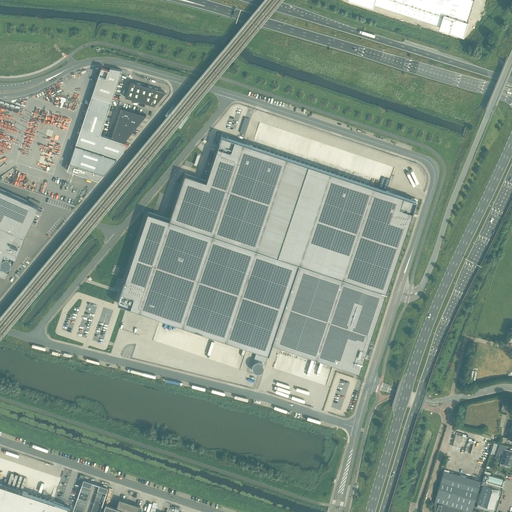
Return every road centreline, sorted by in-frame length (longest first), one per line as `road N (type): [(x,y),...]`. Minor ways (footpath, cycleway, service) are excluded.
road 1 (primary): [(511,144),(437,299),(369,511)]
road 2 (primary): [(382,511),(447,316),(511,178)]
road 3 (unclassified): [(34,340),(354,426)]
road 4 (unclassified): [(407,262),(432,187),(428,162),(226,93)]
road 5 (primary): [(205,3),(507,94)]
road 6 (primary): [(511,80),(249,0)]
road 7 (unclassified): [(420,288),(511,56)]
road 8 (unclassified): [(0,440),(213,511)]
road 9 (unclassified): [(117,233),(226,93)]
road 10 (unclassified): [(181,80),(75,216)]
road 11 (tertiary): [(371,383),(429,401),(511,387)]
road 12 (unclassified): [(34,340),(117,233)]
road 13 (unclassified): [(181,80),(97,60),(56,74)]
road 14 (unknown): [(0,286),(49,209),(75,216)]
